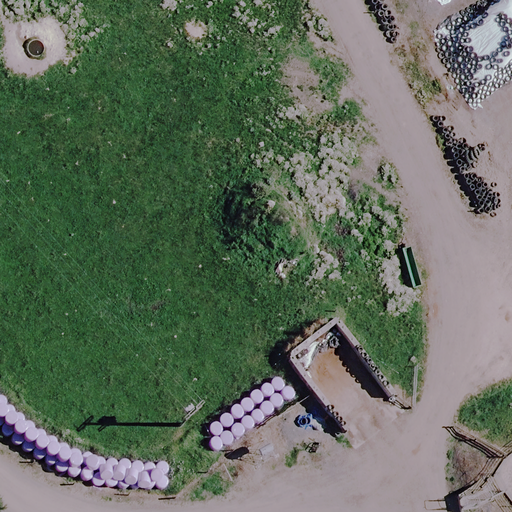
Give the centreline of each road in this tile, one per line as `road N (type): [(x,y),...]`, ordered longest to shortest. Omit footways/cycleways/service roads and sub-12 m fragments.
road 1 (track): [(496,511),(469,475),(505,189),(430,0)]
road 2 (track): [(469,475),(118,504)]
